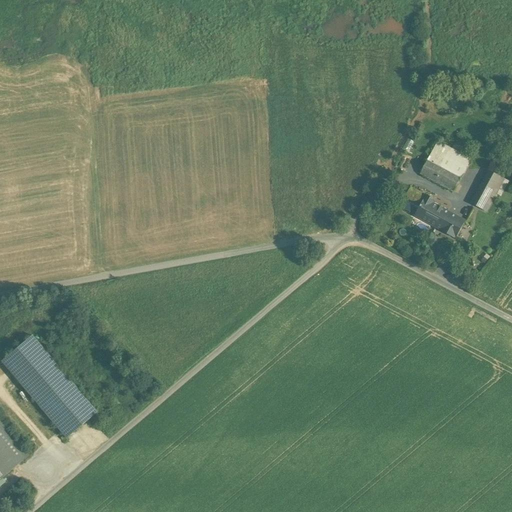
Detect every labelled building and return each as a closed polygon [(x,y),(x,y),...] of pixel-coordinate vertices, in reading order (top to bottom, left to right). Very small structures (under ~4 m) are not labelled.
[(471,161),(437,143),(420,174),(454,192),(471,161)] [(492,173),(482,192),(493,198),(503,179),(492,173)] [(426,196),(412,188),(406,198),(421,206),(426,196)] [(493,198),(482,192),(474,205),(484,210),(491,198),(492,198),(493,198)] [(435,200),(427,195),(426,196),(421,206),(415,216),(441,230),(451,213),(433,203),(435,200)] [(466,221),(451,213),(441,230),(456,238),(466,221)] [(96,412),(32,336),(1,362),(66,438),(96,412)] [(0,479),(28,455),(0,422),(0,479)]
